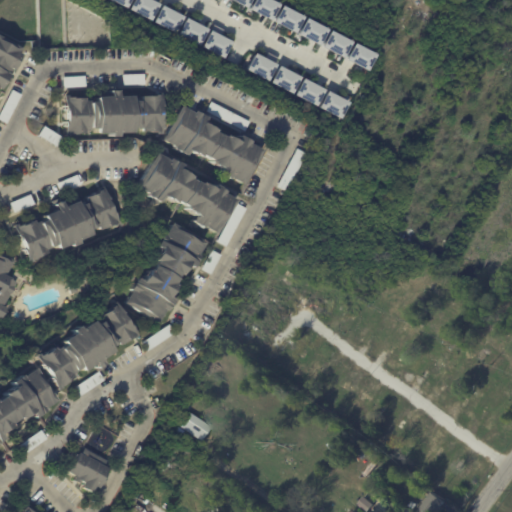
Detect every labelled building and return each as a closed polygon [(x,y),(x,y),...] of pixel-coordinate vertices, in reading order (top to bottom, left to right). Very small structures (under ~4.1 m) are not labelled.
[(121,0),(95,0),(116,10),(121,0)] [(149,4),(140,0),(124,0),(119,11),(140,22),(149,4)] [(239,0),(214,0),(234,10),(239,0)] [(268,5),(258,0),(245,0),(239,12),(259,23),(268,5)] [(292,15),(271,5),(262,22),(283,33),(292,15)] [(174,17),(153,6),(144,24),(165,35),(174,17)] [(197,29),(177,18),(168,36),(189,47),(197,29)] [(315,29),(294,19),(285,37),(306,47),(315,29)] [(221,42),(200,31),(191,49),(212,60),(221,42)] [(340,42),(319,31),(310,49),(331,60),(340,42)] [(14,62),(13,63),(15,64),(11,71),(9,70),(6,75),(7,76),(5,80),(4,80),(0,87),(0,38),(18,49),(15,54),(18,55),(14,62)] [(364,54),(343,44),(334,62),(355,72),(364,54)] [(265,65),(245,54),(236,72),(256,82),(265,65)] [(291,76),(270,66),(261,84),(282,94),(291,76)] [(141,85),(141,86),(119,87),(119,76),(141,75),(141,85)] [(83,87),(83,88),(61,89),(61,78),(82,77),(83,87)] [(314,89),(293,79),(284,97),(305,107),(314,89)] [(4,125),(0,122),(0,110),(10,91),(19,96),(5,125),(4,125)] [(340,101),(319,91),(310,109),(331,119),(340,101)] [(156,94),(157,94),(156,135),(152,135),(152,133),(137,133),(137,130),(130,130),(130,135),(115,135),(115,139),(107,138),(107,137),(93,136),(93,132),(82,132),(82,136),(67,136),(67,138),(61,138),(62,127),(64,127),(64,110),(61,110),(62,97),(64,97),(64,99),(81,100),(81,103),(86,103),(86,105),(93,105),(93,100),(106,100),(106,93),(114,93),(114,99),(128,99),(128,104),(135,104),(135,101),(137,101),(137,98),(146,99),(146,97),(154,97),(154,94),(156,94)] [(241,132),(240,132),(202,113),(207,103),(245,123),(241,132)] [(193,114),(203,120),(200,126),(232,144),(236,137),(246,143),(245,145),(257,152),(238,186),(226,179),(225,181),(210,173),(212,169),(204,165),(206,163),(197,158),(196,160),(184,153),(181,158),(169,150),(170,148),(157,141),(176,107),(188,114),(190,112),(193,114)] [(56,136),(60,138),(54,148),(36,137),(41,127),(56,136)] [(302,154),(304,155),(283,193),(273,188),(294,150),(302,154)] [(187,184),(190,186),(191,184),(202,190),(204,186),(208,188),(219,194),(218,196),(230,203),(229,204),(239,211),(217,247),(207,241),(210,237),(197,229),(196,231),(189,226),(188,228),(185,226),(189,219),(178,212),(180,210),(170,204),(168,207),(156,199),(153,205),(151,204),(150,206),(144,202),(145,200),(141,198),(143,196),(130,189),(150,155),(163,163),(164,161),(177,169),(175,174),(178,175),(177,176),(186,181),(185,183),(187,184)] [(76,185),(77,186),(57,195),(53,185),(73,176),(76,185)] [(109,212),(113,223),(108,225),(108,223),(94,230),(92,226),(90,227),(90,228),(84,231),(86,235),(73,241),(75,244),(68,247),(67,244),(54,250),(52,245),(42,250),(44,254),(26,262),(18,247),(20,245),(16,237),(15,237),(9,225),(12,224),(14,226),(21,223),(21,224),(29,220),(30,223),(34,221),(36,224),(42,221),(40,216),(52,210),(50,205),(56,202),(59,208),(72,202),(74,206),(83,202),(81,198),(92,192),(91,191),(94,190),(93,187),(97,185),(103,200),(102,200),(108,213),(109,212)] [(31,204),(31,206),(11,214),(7,205),(27,196),(31,204)] [(193,242),(195,243),(188,255),(191,257),(184,269),(179,266),(173,277),(171,275),(164,286),(167,287),(160,297),(166,301),(162,307),(162,306),(158,312),(156,311),(148,324),(115,303),(123,291),(121,290),(128,279),(134,282),(141,271),(143,272),(147,263),(146,262),(151,253),(150,253),(152,250),(147,247),(154,235),(162,223),(193,242)] [(211,255),(215,257),(205,276),(195,271),(206,252),(211,255)] [(8,280),(15,283),(8,296),(1,308),(5,310),(0,319),(0,256),(11,263),(4,278),(8,280)] [(308,287),(307,287),(274,264),(278,257),(312,280),(308,287)] [(298,300),(294,307),(287,302),(284,307),(275,302),(278,297),(260,285),(264,277),(298,300)] [(254,298),(290,322),(285,330),(246,305),(251,297),(254,298)] [(126,337),(124,338),(124,337),(112,345),(110,342),(107,344),(108,346),(106,347),(108,351),(94,361),(97,365),(90,370),(87,365),(76,373),(73,369),(64,375),(65,377),(57,382),(58,385),(50,390),(42,378),(43,377),(38,369),(36,370),(27,356),(31,354),(33,356),(39,352),(40,353),(47,348),(48,350),(52,348),(54,350),(59,347),(56,343),(67,335),(66,332),(72,328),(74,331),(85,323),(88,327),(93,324),(90,320),(94,318),(93,316),(100,311),(99,310),(105,306),(104,303),(107,301),(116,314),(115,314),(121,324),(122,324),(130,335),(126,337)] [(344,328),(350,318),(345,315),(348,310),(353,313),(361,302),(367,306),(350,333),(344,328)] [(371,335),(365,344),(358,339),(379,305),(387,310),(371,335)] [(258,328),(271,338),(265,345),(233,321),(238,313),(258,328)] [(399,317),(403,319),(379,358),(371,353),(376,346),(372,344),(377,335),(375,333),(380,326),(385,329),(394,314),(399,317)] [(401,361),(395,370),(387,365),(393,355),(386,352),(393,340),(400,344),(411,325),(419,330),(401,361)] [(169,334),(170,335),(143,353),(137,344),(164,326),(169,334)] [(397,332),(401,326),(407,330),(403,336),(397,332)] [(310,350),(297,371),(288,366),(310,332),(318,338),(310,350)] [(429,354),(417,373),(410,368),(428,340),(435,344),(429,354)] [(339,349),(315,387),(307,382),(332,343),(339,348),(339,349)] [(441,382),(430,375),(431,373),(427,371),(432,362),(437,365),(446,349),(453,353),(442,371),(446,374),(441,382)] [(347,376),(330,401),(323,396),(348,358),(356,363),(347,376)] [(448,390),(447,390),(448,387),(443,383),(449,374),(455,377),(465,362),(472,366),(454,394),(448,390)] [(448,368),(452,362),(458,365),(454,372),(448,368)] [(33,417),(28,420),(26,416),(15,423),(14,420),(3,427),(4,430),(0,432),(0,396),(9,390),(5,384),(16,377),(17,378),(29,370),(49,402),(37,410),(39,412),(34,415),(34,416),(33,417)] [(362,390),(347,413),(339,408),(364,370),(372,375),(362,390)] [(92,372),(97,381),(70,398),(65,389),(92,372)] [(475,412),(471,418),(463,413),(487,374),(495,379),(475,412)] [(380,393),(379,396),(370,390),(376,381),(385,386),(380,393)] [(511,397),(490,430),(482,425),(489,415),(483,411),(485,407),(487,408),(489,405),(494,408),(501,396),(493,391),(497,385),(505,391),(508,387),(511,389),(511,397)] [(385,404),(367,432),(359,426),(385,388),(393,393),(385,404)] [(464,405),(463,405),(462,408),(452,402),(457,394),(458,395),(461,390),(470,396),(464,405)] [(413,407),(386,444),(378,439),(405,401),(413,407)] [(350,418),(357,409),(361,412),(354,421),(350,418)] [(203,427),(181,412),(171,427),(194,441),(203,427)] [(399,452),(426,415),(433,420),(406,457),(399,452)] [(37,435),(41,440),(15,460),(9,452),(35,432),(37,435)] [(450,439),(443,449),(447,452),(444,457),(439,454),(424,476),(416,470),(443,433),(450,439)] [(462,445),(469,450),(442,487),(435,482),(461,444),(462,445)] [(336,452),(339,448),(344,453),(341,457),(336,452)] [(98,461),(99,462),(97,467),(102,470),(100,474),(102,475),(93,490),(89,488),(86,494),(76,488),(78,485),(74,482),(72,485),(67,481),(69,478),(61,473),(72,454),(74,455),(77,450),(98,461)] [(383,459),(368,477),(364,474),(380,456),(383,459)] [(458,511),(451,511),(450,511),(449,511),(421,511),(436,492),(459,510),(458,511)] [(370,511),(368,511),(360,504),(367,496),(377,505),(370,511)]
